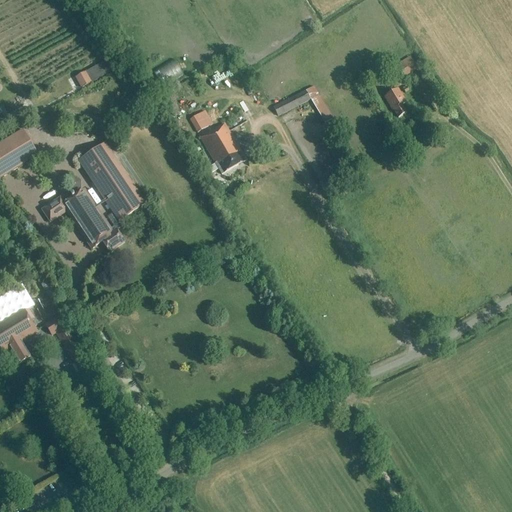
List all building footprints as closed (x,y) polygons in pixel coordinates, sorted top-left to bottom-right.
[(419,68),(428,63),(421,52),(412,57),(419,68)] [(404,77),(417,69),(412,59),(401,66),(400,64),(389,70),(391,74),(399,69),(404,77)] [(81,89),(92,83),(86,72),(75,78),(81,89)] [(184,86),(190,93),(202,83),(196,76),(184,86)] [(314,87),(306,91),(274,107),(279,116),(311,100),(325,124),(334,119),(314,87)] [(399,118),(407,113),(402,104),(406,102),(398,89),(384,97),(393,111),(394,110),(399,118)] [(0,122),(17,114),(8,97),(0,101),(0,122)] [(212,124),(205,111),(190,120),(197,133),(212,124)] [(223,124),(200,138),(204,145),(214,162),(215,163),(215,164),(215,165),(214,165),(213,166),(208,168),(210,171),(211,172),(211,173),(212,174),(218,170),(222,175),(246,162),(229,133),(228,131),(223,124)] [(50,134),(59,143),(65,137),(56,128),(50,134)] [(23,130),(0,143),(0,179),(39,156),(23,130)] [(88,141),(99,137),(97,132),(86,136),(88,141)] [(163,178),(141,143),(120,157),(142,191),(163,178)] [(67,215),(80,235),(93,255),(105,247),(111,257),(126,247),(118,235),(115,237),(109,227),(115,224),(116,226),(144,207),(103,144),(76,162),(111,215),(104,220),(86,193),(80,197),(63,208),(59,202),(41,215),(49,227),(67,215)] [(41,193),(44,199),(62,190),(59,184),(41,193)] [(47,282),(42,286),(47,295),(52,291),(47,282)] [(25,312),(11,320),(0,327),(0,354),(10,349),(20,365),(30,359),(21,342),(37,333),(31,322),(34,320),(29,310),(25,313),(25,312)] [(60,319),(46,327),(52,337),(56,334),(74,364),(98,410),(108,404),(84,358),(66,328),(60,319)]
